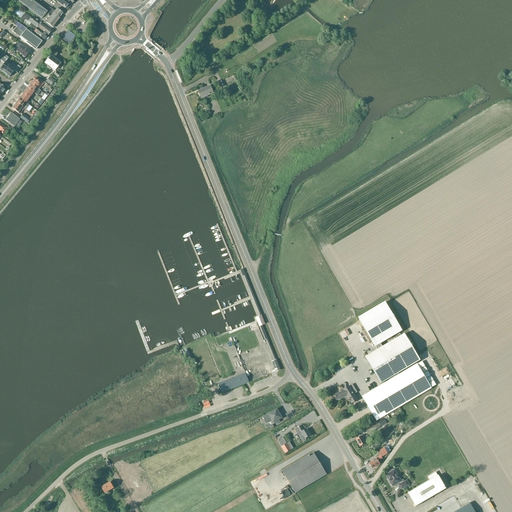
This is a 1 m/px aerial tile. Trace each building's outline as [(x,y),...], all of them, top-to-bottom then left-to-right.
[(60,18),(63,13),(56,9),(54,11),(50,8),(47,11),(32,0),(20,0),(19,2),(36,15),(34,17),(37,19),(38,17),(39,18),(51,27),(54,29),(61,19),(60,18)] [(51,0),(55,3),(56,2),(65,8),(68,3),(71,5),(74,0),(51,0)] [(31,18),(28,21),(31,23),(47,36),(48,35),(51,30),(50,29),(51,27),(39,18),(37,20),(32,16),(31,18)] [(44,40),(47,36),(31,23),(29,25),(34,29),(34,28),(36,29),(34,32),(44,40)] [(36,50),(42,41),(26,29),(23,32),(16,27),(13,32),(20,37),(19,38),(36,50)] [(68,30),(68,31),(61,40),(68,46),(74,38),(76,36),(68,30)] [(25,57),(29,51),(21,45),(16,51),(25,57)] [(0,58),(0,60),(4,63),(5,61),(8,58),(4,54),(0,58)] [(54,71),(60,63),(50,56),(45,63),(48,66),(47,67),(50,69),(51,68),(54,71)] [(0,68),(0,70),(4,73),(12,63),(10,65),(5,61),(4,63),(0,68)] [(12,63),(4,73),(9,77),(14,71),(16,73),(20,68),(18,65),(17,67),(12,63)] [(51,85),(54,81),(50,77),(46,82),(51,85)] [(39,89),(44,82),(40,79),(37,81),(34,79),(31,83),(39,89)] [(226,92),(225,90),(221,80),(216,82),(220,92),(221,94),(226,92)] [(40,91),(39,89),(31,83),(27,88),(33,93),(35,94),(37,95),(40,91)] [(201,98),(214,93),(211,86),(199,91),(201,98)] [(29,98),(33,93),(27,88),(23,93),(29,98)] [(54,89),(48,97),(50,98),(56,90),(54,89)] [(27,101),(29,98),(23,93),(20,98),(27,104),(29,102),(27,101)] [(29,105),(27,104),(20,98),(16,103),(24,109),(26,110),(29,105)] [(22,112),(24,109),(16,103),(12,109),(20,115),(22,112)] [(14,127),(20,119),(11,113),(5,120),(14,127)] [(23,114),(20,118),(27,123),(29,119),(23,114)] [(265,324),(262,316),(243,269),(240,270),(243,277),(244,276),(260,315),(259,315),(260,316),(256,318),(259,327),(260,326),(266,340),(267,340),(275,360),(272,362),(273,364),(276,372),(280,370),(262,325),(265,324)] [(402,331),(400,327),(385,302),(358,318),(377,350),(366,357),(381,384),(389,379),(390,381),(363,397),(376,420),(431,388),(436,385),(422,362),(400,375),(396,368),(417,356),(404,334),(382,347),(380,344),(402,331)] [(245,373),(218,384),(222,393),(249,382),(245,373)] [(354,394),(357,392),(352,384),(343,389),(344,391),(334,395),(336,400),(347,396),(352,403),(357,400),(354,394)] [(277,410),(270,414),(270,413),(264,416),(268,423),(273,420),(275,424),(280,422),(279,420),(283,418),(280,414),(279,415),(277,410)] [(365,427),(366,429),(369,434),(386,424),(383,418),(371,426),(370,424),(365,427)] [(294,429),(294,430),(297,435),(294,436),(296,440),(299,438),(300,438),(302,442),(304,442),(306,441),(306,440),(305,438),(310,436),(306,429),(304,431),(301,426),(294,429)] [(360,447),(366,443),(368,441),(364,435),(362,436),(356,440),(360,447)] [(281,447),(285,454),(293,449),(289,442),(287,443),(281,447)] [(370,463),(373,468),(380,464),(378,461),(382,459),(381,457),(387,454),(384,448),(378,452),(380,455),(372,460),(373,461),(370,463)] [(282,471),(295,493),(327,475),(314,453),(282,471)] [(398,484),(399,485),(398,485),(401,490),(410,485),(407,480),(404,481),(403,479),(401,480),(395,469),(394,470),(392,469),(389,471),(389,473),(385,475),(392,487),(398,484)] [(416,506),(444,490),(446,489),(438,476),(436,472),(427,477),(430,481),(408,493),(416,506)] [(105,494),(113,489),(110,482),(101,487),(105,494)] [(474,511),(470,503),(453,511),(474,511)]
